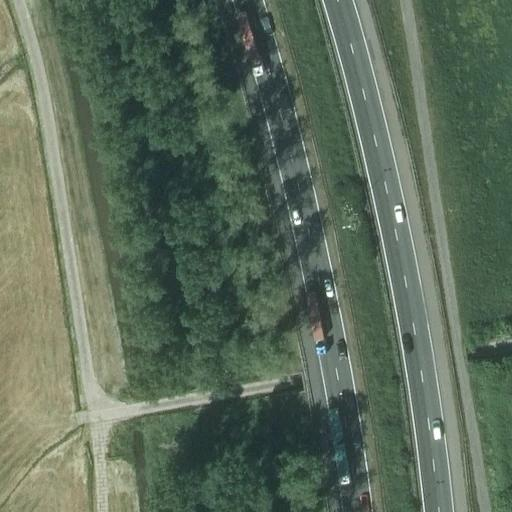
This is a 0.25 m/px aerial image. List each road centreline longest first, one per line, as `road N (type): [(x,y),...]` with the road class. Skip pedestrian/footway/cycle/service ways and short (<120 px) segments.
road 1 (motorway): [(244,0),(324,302),(357,511)]
road 2 (motorway): [(438,511),(411,305),(334,0)]
road 3 (track): [(93,415),(511,343)]
road 4 (track): [(93,415),(47,99),(16,0)]
